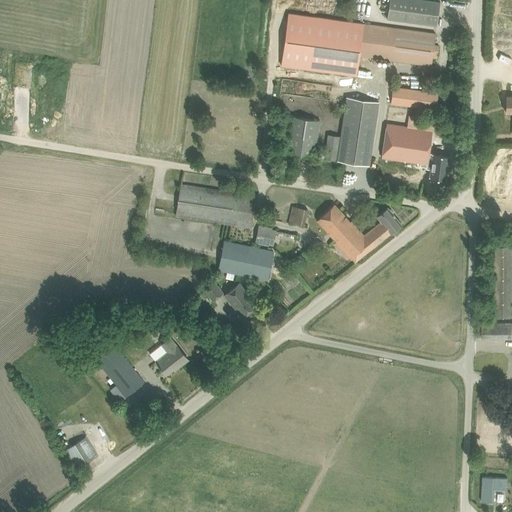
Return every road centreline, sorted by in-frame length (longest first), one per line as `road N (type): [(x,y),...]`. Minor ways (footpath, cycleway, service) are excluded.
road 1 (unclassified): [(442,207),(0,136)]
road 2 (unclassified): [(59,511),(283,332)]
road 3 (unclassified): [(283,332),(442,207)]
road 4 (unclassified): [(469,369),(283,332)]
road 5 (unclassified): [(466,182),(477,0)]
road 6 (unclassified): [(469,369),(471,212)]
road 7 (unclassified): [(464,511),(469,369)]
